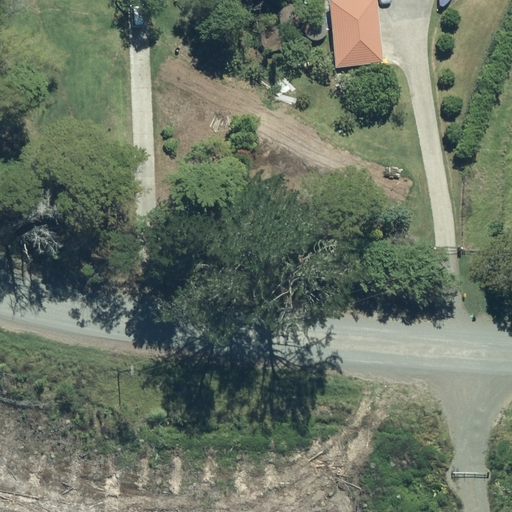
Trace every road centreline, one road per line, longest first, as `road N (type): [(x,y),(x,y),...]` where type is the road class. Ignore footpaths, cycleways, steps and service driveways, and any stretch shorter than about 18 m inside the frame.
road 1 (tertiary): [(511,354),(159,324),(0,294)]
road 2 (track): [(485,511),(465,350)]
